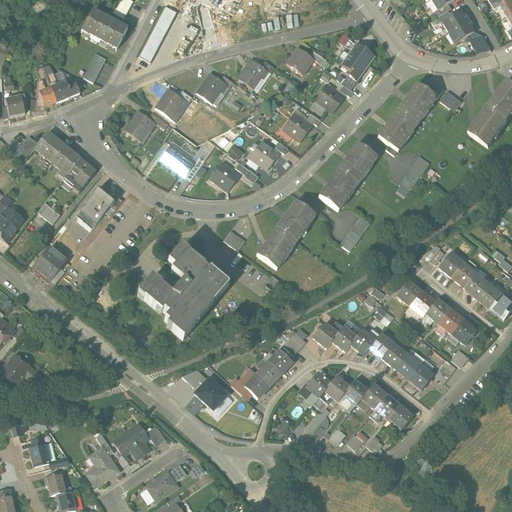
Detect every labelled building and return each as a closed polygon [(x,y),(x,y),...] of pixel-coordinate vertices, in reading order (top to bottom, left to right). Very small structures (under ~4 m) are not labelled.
[(132,4),(124,0),(120,0),(113,13),(124,19),(132,4)] [(453,0),(433,0),(432,1),(438,12),(449,6),(455,2),(453,0)] [(509,2),(508,0),(501,0),(491,6),(494,11),(500,8),(509,2)] [(511,0),(509,2),(500,8),(506,19),(511,15),(511,0)] [(452,11),(449,6),(438,12),(433,15),(436,20),(448,13),(452,11)] [(139,59),(150,64),(175,15),(165,10),(139,59)] [(126,31),(93,12),(81,33),(115,52),(126,31)] [(452,18),(442,24),(449,35),(469,22),(466,18),(463,16),(461,12),(452,18)] [(452,18),(448,13),(436,20),(433,22),(436,27),(442,24),(452,18)] [(469,22),(449,35),(455,45),(474,34),(472,30),(472,27),(469,22)] [(9,51),(0,47),(0,93),(1,93),(2,69),(9,51)] [(353,50),(340,68),(351,75),(348,79),(356,84),(374,59),(366,53),(364,57),(353,50)] [(297,51),(293,56),(294,57),(287,66),(286,65),(285,66),(302,78),(303,77),(301,76),(308,67),(310,68),(314,63),(314,62),(310,59),(297,51)] [(313,54),(310,59),(314,62),(314,63),(325,71),(329,65),(313,54)] [(105,60),(94,55),(83,80),(93,85),(105,60)] [(251,62),(237,80),(253,92),(254,91),(251,89),(259,79),(262,81),(268,74),(261,69),(251,62)] [(265,64),(261,69),(268,74),(270,76),(274,70),(265,64)] [(66,84),(57,87),(51,72),(50,72),(48,68),(42,70),(56,105),(80,96),(76,86),(68,89),(66,84)] [(56,105),(42,70),(36,72),(39,81),(37,83),(37,101),(36,112),(56,105)] [(325,74),(322,81),(329,85),(332,78),(325,74)] [(209,77),(197,95),(210,105),(218,94),(221,97),(226,89),(219,84),(209,77)] [(223,78),(219,84),(226,89),(229,91),(233,85),(223,78)] [(348,79),(347,78),(341,86),(343,87),(350,93),(356,84),(348,79)] [(443,91),(429,81),(422,91),(435,100),(436,101),(443,91)] [(511,86),(506,82),(487,108),(506,122),(511,114),(511,86)] [(285,91),(294,98),(301,94),(289,85),(285,91)] [(422,91),(416,86),(396,113),(416,127),(435,100),(422,91)] [(343,87),(339,93),(349,100),(352,94),(350,93),(343,87)] [(339,97),(326,88),(315,102),(326,110),(325,111),(332,115),(343,99),(339,96),(339,97)] [(178,99),(168,92),(155,110),(171,121),(171,120),(169,119),(177,108),(180,110),(185,104),(178,99)] [(178,99),(185,104),(188,106),(192,100),(182,93),(178,99)] [(447,93),(439,103),(454,113),(460,103),(447,93)] [(23,98),(5,102),(6,108),(8,119),(24,116),(22,108),(25,107),(23,98)] [(219,110),(229,118),(235,110),(231,107),(228,110),(222,106),(219,110)] [(506,122),(487,108),(468,134),(487,148),(506,122)] [(416,127),(396,113),(377,139),(388,147),(397,153),(416,127)] [(138,114),(124,132),(138,142),(146,131),(150,133),(155,126),(148,121),(138,114)] [(151,115),(148,121),(155,126),(159,130),(156,134),(160,137),(168,127),(151,115)] [(306,125),(293,116),(294,115),(293,115),(281,132),(282,132),(283,131),(293,138),(292,140),(299,144),(311,127),(307,125),(306,125)] [(310,116),(306,121),(316,128),(320,122),(310,116)] [(65,149),(47,134),(38,146),(34,151),(34,152),(35,151),(45,160),(52,166),(65,149)] [(34,151),(38,146),(29,139),(14,157),(23,165),(34,151)] [(272,154),(260,145),(260,144),(259,143),(248,160),(249,161),(250,159),(260,166),(259,168),(266,173),(278,156),(273,153),(272,154)] [(277,144),(274,149),(284,156),(287,151),(277,144)] [(375,160),(356,146),(337,173),(356,187),(360,180),(360,179),(369,165),(370,166),(375,160)] [(393,157),(397,153),(388,147),(385,151),(393,157)] [(194,165),(170,148),(160,161),(184,179),(194,165)] [(226,156),(237,165),(243,156),(232,148),(226,156)] [(65,149),(52,166),(53,166),(60,171),(59,172),(66,177),(80,161),(65,149)] [(429,165),(419,158),(399,187),(409,194),(429,165)] [(198,160),(194,165),(184,179),(190,183),(204,163),(198,160)] [(96,173),(80,161),(66,177),(66,178),(75,185),(72,189),(79,194),(96,173)] [(234,175),(221,166),(210,180),(221,188),(221,189),(227,193),(239,177),(234,174),(234,175)] [(248,173),(239,166),(235,171),(244,178),(248,173)] [(248,173),(244,178),(245,180),(254,186),(258,180),(248,173)] [(337,173),(318,200),(337,213),(342,206),(341,206),(350,192),(351,193),(356,187),(337,173)] [(100,189),(92,198),(89,201),(89,202),(77,216),(77,222),(90,234),(110,210),(114,204),(104,195),(105,194),(100,189)] [(0,215),(1,217),(7,210),(12,205),(4,198),(0,202),(0,215)] [(114,204),(110,210),(115,213),(123,202),(118,198),(114,204)] [(314,218),(294,204),(275,230),(295,245),(299,238),(298,237),(308,224),(309,225),(314,218)] [(44,205),(36,215),(52,226),(60,217),(44,205)] [(1,217),(0,218),(0,240),(1,241),(2,240),(5,243),(22,222),(7,210),(1,217)] [(370,227),(359,220),(339,248),(349,255),(370,227)] [(295,245),(275,230),(256,257),(276,271),(280,265),(279,264),(289,251),(290,251),(295,245)] [(230,233),(223,243),(237,253),(244,244),(230,233)] [(33,269),(49,249),(45,246),(29,265),(33,269)] [(66,263),(49,249),(33,269),(30,272),(38,279),(41,275),(50,282),(66,263)] [(193,261),(187,255),(188,254),(182,249),(168,265),(174,270),(171,273),(184,284),(171,298),(160,289),(161,288),(152,280),(139,294),(145,299),(144,301),(155,311),(158,308),(168,317),(164,322),(173,330),(171,332),(182,342),(193,329),(190,327),(194,322),(197,324),(211,307),(209,305),(212,300),(215,303),(216,302),(213,300),(217,295),(220,297),(227,288),(209,272),(206,276),(201,272),(204,269),(194,260),(193,261)] [(439,252),(430,263),(436,268),(445,256),(439,252)] [(485,264),(486,264),(490,259),(481,252),(477,256),(486,263),(485,264)] [(499,267),(508,275),(511,270),(503,262),(505,260),(498,255),(494,260),(500,265),(499,267)] [(463,266),(449,256),(438,270),(451,280),(463,266)] [(495,263),(490,259),(486,264),(491,269),(495,263)] [(70,267),(66,263),(50,282),(55,286),(70,267)] [(464,267),(463,266),(451,280),(464,291),(476,277),(479,272),(468,263),(464,267)] [(482,281),(476,277),(464,291),(477,301),(489,287),(492,284),(485,277),(482,281)] [(271,278),(264,287),(269,291),(268,292),(270,294),(278,283),(271,278)] [(421,295),(407,284),(396,298),(409,309),(421,295)] [(502,298),(489,287),(477,301),(491,312),(502,298)] [(502,298),(491,312),(504,323),(511,312),(511,306),(509,304),(511,300),(511,298),(506,294),(502,298)] [(434,305),(421,295),(409,309),(422,319),(425,316),(434,305)] [(450,313),(436,302),(434,305),(425,316),(438,327),(450,313)] [(463,323),(450,313),(438,327),(451,337),(463,323)] [(476,334),(463,323),(451,337),(464,348),(476,334)] [(129,334),(149,343),(153,333),(134,324),(129,334)] [(5,330),(0,325),(0,346),(2,344),(4,346),(11,337),(14,333),(7,328),(5,330)] [(337,336),(324,326),(313,340),(326,350),(331,344),(337,336)] [(348,334),(342,329),(337,336),(331,344),(344,354),(350,347),(355,340),(361,333),(353,326),(348,334)] [(14,333),(11,337),(16,341),(24,332),(19,328),(14,333)] [(374,344),(361,333),(355,340),(350,347),(363,358),(368,351),(374,344)] [(295,335),(291,339),(301,349),(306,345),(295,335)] [(393,347),(380,337),(374,344),(368,351),(382,361),(393,347)] [(291,339),(287,344),(297,353),(301,349),(291,339)] [(287,344),(283,348),(293,358),(297,353),(287,344)] [(406,358),(393,347),(382,361),(395,372),(406,358)] [(450,363),(460,370),(468,360),(458,352),(450,363)] [(292,365),(278,353),(267,365),(280,377),(292,365)] [(410,361),(406,358),(395,372),(408,382),(419,368),(424,362),(415,355),(410,361)] [(39,378),(15,358),(0,375),(0,376),(15,389),(24,378),(33,385),(39,378)] [(280,377),(267,365),(266,366),(263,362),(256,370),(260,373),(255,377),(269,389),(280,377)] [(419,368),(408,382),(421,393),(432,379),(427,374),(431,368),(424,362),(419,368)] [(446,363),(442,368),(451,376),(455,371),(446,363)] [(442,368),(438,373),(448,381),(451,376),(442,368)] [(182,379),(193,390),(199,384),(203,387),(207,383),(197,373),(182,379)] [(434,377),(444,385),(448,381),(438,373),(435,377),(434,377)] [(330,386),(316,376),(305,390),(311,395),(305,402),(313,408),(318,401),(324,394),(330,386)] [(269,389),(255,377),(244,390),(247,393),(257,402),(269,389)] [(348,390),(335,380),(330,386),(324,394),(337,404),(342,397),(348,390)] [(203,387),(195,396),(213,413),(226,398),(208,381),(207,383),(203,387)] [(241,398),(247,393),(244,390),(237,383),(231,389),(241,398)] [(367,394),(354,383),(348,390),(342,397),(356,408),(357,407),(367,394)] [(311,395),(305,390),(302,387),(296,394),(305,402),(311,395)] [(386,398),(373,387),(367,394),(357,407),(365,414),(370,409),(374,412),(386,398)] [(398,409),(386,398),(374,412),(369,418),(376,425),(381,418),(387,423),(398,409)] [(412,419),(398,409),(387,423),(400,433),(412,419)] [(328,415),(325,412),(320,418),(318,417),(307,431),(312,435),(320,425),(328,415)] [(285,434),(293,424),(287,419),(279,429),(285,434)] [(326,431),(320,425),(312,435),(310,437),(316,442),(326,431)] [(19,427),(10,429),(13,438),(21,437),(19,427)] [(138,427),(113,444),(123,458),(134,451),(140,460),(149,454),(143,445),(148,441),(138,427)] [(155,429),(146,435),(156,449),(165,442),(159,433),(155,429)] [(343,436),(337,431),(328,442),(334,447),(343,436)] [(102,450),(108,458),(113,455),(101,436),(96,440),(102,450)] [(362,445),(354,437),(346,446),(355,454),(362,445)] [(33,449),(44,446),(43,440),(31,443),(33,449)] [(382,448),(373,440),(365,449),(374,457),(382,448)] [(33,449),(30,449),(34,469),(49,465),(44,446),(33,449)] [(108,458),(102,450),(90,458),(90,459),(92,458),(99,467),(86,476),(95,489),(118,473),(108,458)] [(63,462),(49,465),(51,471),(64,468),(63,462)] [(196,480),(206,473),(202,466),(191,472),(196,480)] [(180,467),(170,473),(177,483),(187,477),(180,467)] [(61,475),(46,479),(49,492),(64,489),(61,475)] [(167,475),(145,490),(155,504),(177,489),(167,475)] [(64,489),(49,492),(51,498),(56,497),(65,495),(64,489)] [(65,495),(56,497),(58,503),(73,499),(71,493),(65,495)] [(10,497),(0,499),(0,511),(8,511),(14,511),(11,497),(10,497)] [(178,497),(167,504),(170,509),(175,506),(181,502),(178,497)] [(75,511),(73,499),(58,503),(60,511),(75,511)]
